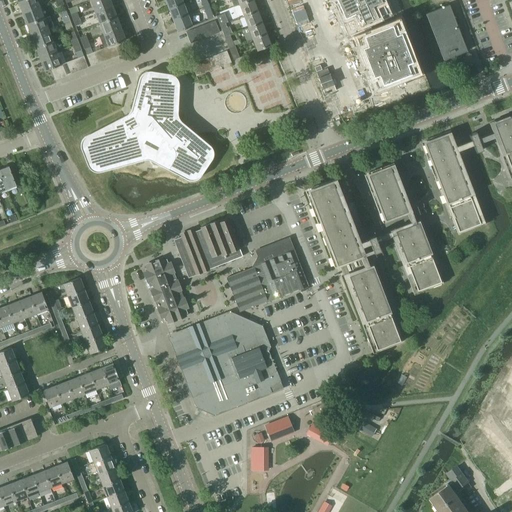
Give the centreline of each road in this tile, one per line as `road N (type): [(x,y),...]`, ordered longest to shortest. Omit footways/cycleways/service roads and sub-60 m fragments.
road 1 (residential): [(167,440),(329,378),(345,358),(274,174)]
road 2 (residential): [(31,102),(154,56),(132,0)]
road 3 (tertiary): [(332,151),(511,83)]
road 4 (residential): [(332,151),(273,0)]
road 5 (tertiary): [(159,219),(274,174)]
road 6 (residential): [(0,464),(113,420)]
